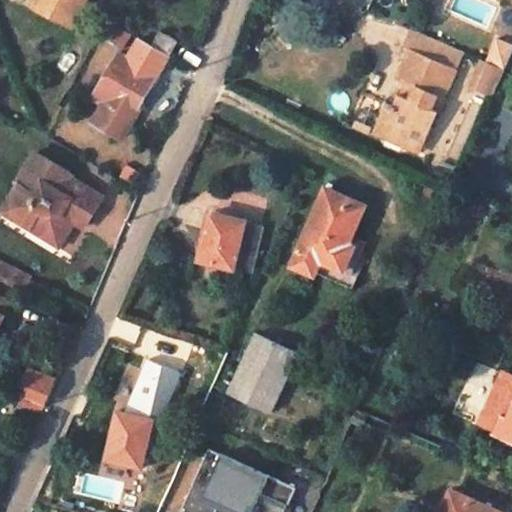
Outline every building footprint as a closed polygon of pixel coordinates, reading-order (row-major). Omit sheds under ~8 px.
[(39,0),(35,8),(74,29),(89,0),(39,0)] [(130,31),(108,18),(99,35),(121,48),(130,31)] [(462,48),(408,25),(399,47),(405,50),(393,79),(411,87),(405,98),(394,94),(390,104),(383,101),(381,106),(389,109),(380,129),(417,146),(433,110),(428,108),(433,96),(439,99),(462,48)] [(161,29),(153,43),(172,55),(180,40),(161,29)] [(160,74),(119,51),(93,97),(103,102),(93,120),(122,136),(132,118),(130,117),(136,105),(139,107),(150,87),(153,88),(160,74)] [(503,66),(492,61),(483,57),(472,82),(493,91),(503,66)] [(414,153),(417,146),(380,129),(389,109),(381,106),(369,132),(414,153)] [(69,216),(74,208),(92,220),(105,198),(72,177),(78,169),(45,148),(22,183),(25,185),(25,195),(27,206),(29,216),(33,226),(48,236),(64,234),(73,220),(69,216)] [(22,183),(6,208),(33,226),(29,216),(27,206),(25,195),(25,185),(22,183)] [(367,238),(352,232),(365,202),(328,185),(294,262),(316,272),(317,269),(347,282),(367,238)] [(73,220),(86,228),(92,220),(74,208),(69,216),(73,220)] [(263,227),(212,213),(200,259),(252,273),(263,227)] [(58,242),(64,234),(48,236),(58,242)] [(0,272),(29,288),(35,278),(0,259),(0,272)] [(0,321),(4,313),(1,312),(8,297),(0,293),(0,321)] [(268,417),(297,357),(253,337),(225,396),(268,417)] [(469,428),(495,368),(468,356),(443,416),(469,428)] [(23,374),(17,388),(12,398),(40,412),(55,380),(26,367),(23,374)] [(19,371),(0,375),(0,403),(12,398),(17,388),(23,374),(19,371)] [(511,374),(504,372),(495,392),(511,398),(511,406),(508,416),(500,412),(492,428),(511,436),(511,374)] [(157,423),(161,405),(123,396),(118,412),(115,411),(102,458),(138,468),(150,421),(157,423)] [(283,511),(296,486),(209,446),(181,507),(191,511),(214,511),(220,501),(244,511),(283,511)] [(502,511),(503,511),(449,486),(437,511),(502,511)]
